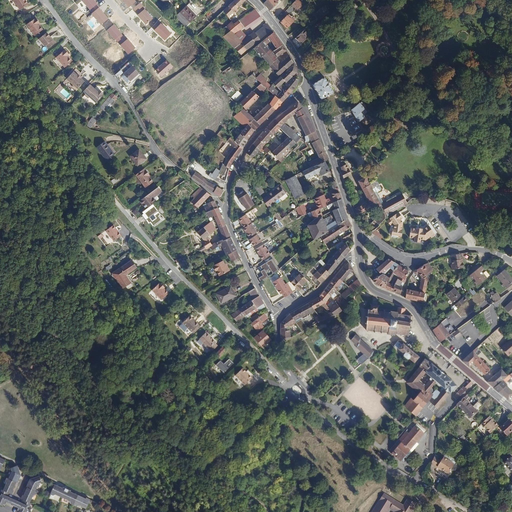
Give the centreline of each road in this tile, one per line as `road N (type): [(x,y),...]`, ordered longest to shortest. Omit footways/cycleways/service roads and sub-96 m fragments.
road 1 (residential): [(288,385),(62,137)]
road 2 (residential): [(307,86),(246,146),(227,198),(232,234),(279,318)]
road 3 (residential): [(470,511),(372,459),(302,398)]
road 4 (residential): [(358,233),(404,260),(474,249),(511,262)]
road 5 (tertiary): [(307,86),(358,233)]
road 6 (tertiary): [(359,254),(370,286),(411,307),(456,362)]
